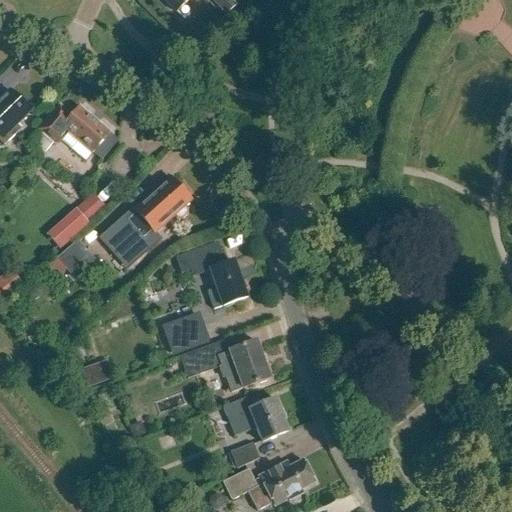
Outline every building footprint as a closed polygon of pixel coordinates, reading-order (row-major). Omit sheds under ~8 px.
[(162,0),(177,15),(192,0),(162,0)] [(237,6),(230,0),(208,0),(226,17),(237,6)] [(16,125),(28,113),(8,92),(0,99),(0,144),(2,147),(20,130),(16,125)] [(59,107),(38,132),(55,147),(67,133),(92,154),(93,153),(102,161),(118,143),(108,134),(109,134),(81,110),(72,121),(68,117),(70,116),(59,107)] [(189,219),(189,214),(186,210),(191,205),(188,201),(188,198),(184,193),(181,193),(172,183),(135,215),(135,214),(110,237),(130,261),(156,237),(155,236),(174,220),(177,224),(183,224),(189,219)] [(75,210),(46,236),(60,252),(89,226),(76,211),(75,210)] [(77,285),(98,266),(78,244),(57,262),(77,285)] [(208,267),(216,289),(207,293),(214,311),(223,308),(223,309),(247,301),(234,264),(225,267),(217,246),(176,260),(182,276),(208,267)] [(0,306),(22,288),(8,272),(0,278),(0,306)] [(206,345),(197,321),(174,329),(183,353),(206,345)] [(243,392),(270,382),(257,345),(230,354),(226,342),(216,346),(225,370),(219,372),(222,381),(225,380),(231,396),(243,392)] [(219,372),(225,370),(216,346),(180,359),(188,383),(219,372)] [(261,445),(289,434),(276,402),(250,412),(245,400),(223,409),(231,430),(244,425),(247,433),(255,430),(261,445)] [(253,445),(230,454),(236,470),(259,460),(253,445)] [(301,493),(315,485),(304,464),(290,471),(287,465),(258,480),(258,481),(252,484),(247,473),(222,485),(232,503),(247,496),(255,511),(260,511),(272,506),(274,509),(287,503),(288,505),(303,497),(301,493)]
